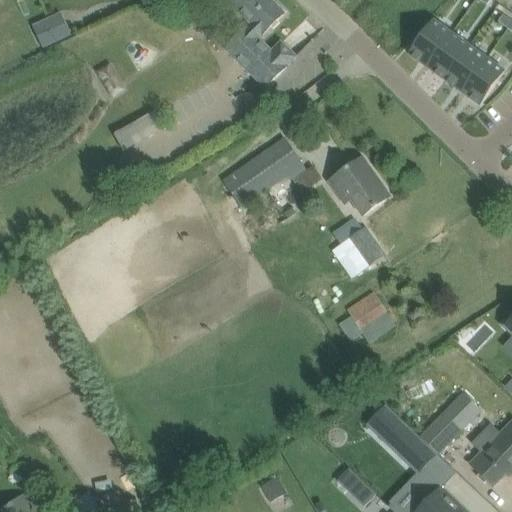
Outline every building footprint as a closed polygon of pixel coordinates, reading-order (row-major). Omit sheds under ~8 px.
[(178,0),(172,3),(180,17),(199,6),(196,0),(178,0)] [(226,50),(249,73),(265,89),(282,72),(296,58),(281,43),(272,52),(259,40),(286,14),(272,0),(228,0),(227,1),(251,25),(226,50)] [(41,47),(70,35),(60,12),(31,25),(41,47)] [(511,21),(503,15),(498,22),(508,29),(511,23),(511,21)] [(433,21),(409,55),(427,68),(451,34),(433,21)] [(451,34),(427,68),(445,81),(469,47),(451,34)] [(469,47),(445,81),(463,94),(487,60),(469,47)] [(487,60),(463,94),(481,107),(505,73),(487,60)] [(104,87),(114,95),(125,83),(111,71),(107,76),(111,79),(104,87)] [(127,151),(169,132),(160,113),(118,132),(127,151)] [(224,183),(242,208),(302,165),(285,140),(224,183)] [(329,182),(338,195),(345,206),(352,201),(364,217),(390,198),(362,159),(329,182)] [(293,181),(302,193),(322,179),(313,167),(293,181)] [(296,214),(292,209),(284,214),(288,220),(296,214)] [(385,255),(366,229),(366,228),(363,230),(350,240),(369,267),(385,255)] [(362,334),(369,345),(396,327),(374,293),(348,310),(352,317),(339,325),(350,342),(362,334)] [(511,315),(503,325),(511,332),(511,315)] [(432,424),(420,437),(437,454),(481,411),(462,393),(432,424)] [(373,419),(367,426),(382,441),(417,474),(419,476),(438,456),(420,438),(420,437),(386,406),(373,419)] [(493,429),(475,448),(487,459),(476,470),(492,486),(511,466),(511,424),(501,436),(493,429)] [(316,444),(292,458),(323,511),(347,497),(316,444)] [(350,471),(339,482),(365,507),(376,495),(350,471)] [(421,497),(408,510),(410,511),(462,511),(427,478),(414,491),(421,497)] [(273,481),(261,487),(270,503),(282,497),(273,481)] [(0,510),(0,511),(35,511),(23,495),(0,510)] [(81,505),(80,503),(68,511),(87,511),(92,509),(86,501),(81,505)]
